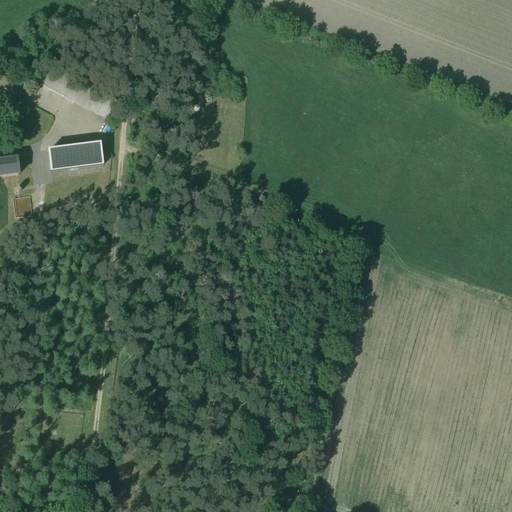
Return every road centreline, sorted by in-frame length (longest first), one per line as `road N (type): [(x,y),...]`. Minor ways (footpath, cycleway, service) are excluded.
road 1 (track): [(139,0),(87,511)]
road 2 (track): [(0,79),(56,52),(111,0)]
